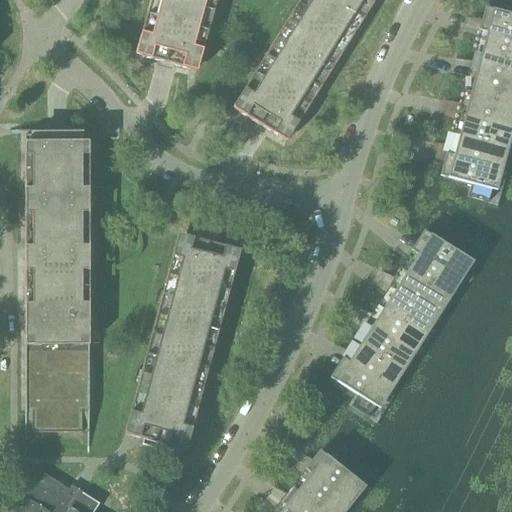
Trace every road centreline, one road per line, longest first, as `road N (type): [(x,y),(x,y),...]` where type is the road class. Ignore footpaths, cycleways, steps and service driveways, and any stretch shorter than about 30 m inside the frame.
road 1 (residential): [(343,201),(177,170),(52,51),(54,20)]
road 2 (residential): [(197,511),(310,309),(343,201)]
road 3 (residential): [(343,201),(397,59),(429,0)]
